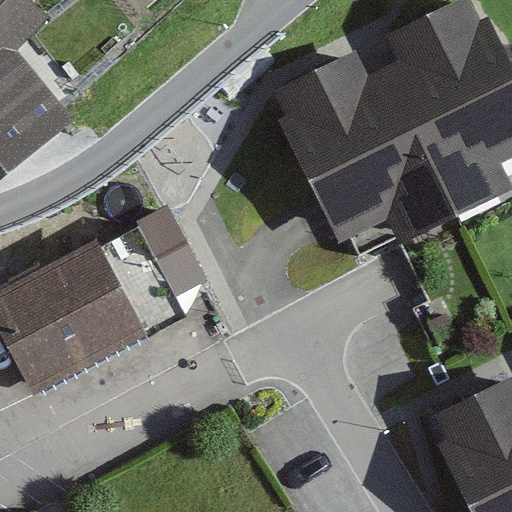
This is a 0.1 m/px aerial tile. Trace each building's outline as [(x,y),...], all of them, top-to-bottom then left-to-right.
[(35,1),(34,0),(6,0),(0,7),(0,48),(1,49),(19,51),(51,17),(35,1)] [(286,114),(278,121),(324,215),(339,246),(390,222),(402,247),(511,194),(511,177),(506,165),(511,162),(511,55),(492,15),(482,20),(472,0),(452,0),(381,34),(394,61),(371,73),(359,49),(274,90),(286,114)] [(1,49),(0,50),(0,182),(72,121),(19,51),(1,49)] [(169,205),(138,222),(178,297),(209,281),(169,205)] [(100,239),(0,288),(0,328),(33,393),(148,335),(100,239)] [(452,442),(443,446),(476,511),(511,511),(511,378),(438,416),(452,442)]
